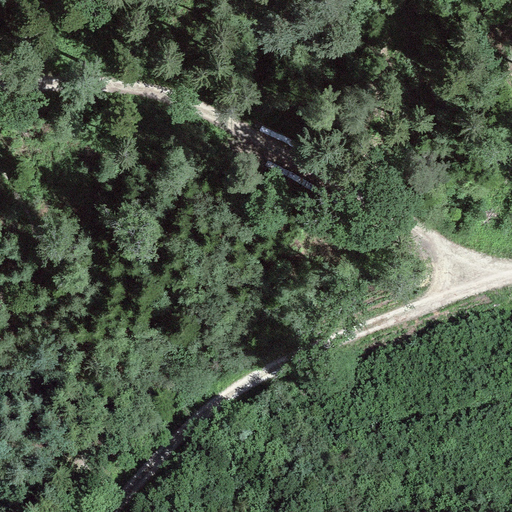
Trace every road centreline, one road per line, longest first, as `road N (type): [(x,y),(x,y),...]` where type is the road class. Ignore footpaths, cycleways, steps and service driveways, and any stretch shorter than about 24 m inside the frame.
road 1 (track): [(474,280),(427,238),(209,112),(127,86),(46,79),(0,90)]
road 2 (track): [(511,270),(277,365),(197,421),(109,511)]
